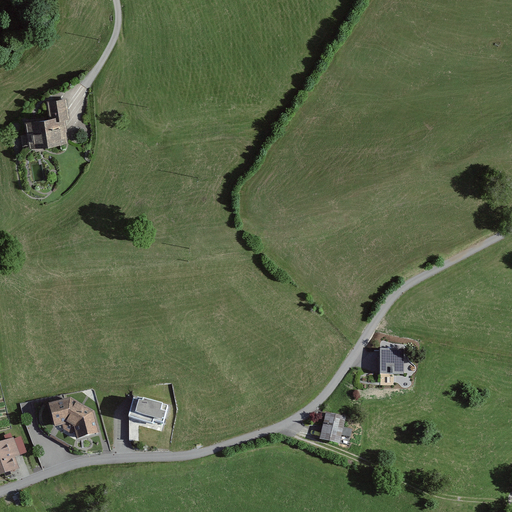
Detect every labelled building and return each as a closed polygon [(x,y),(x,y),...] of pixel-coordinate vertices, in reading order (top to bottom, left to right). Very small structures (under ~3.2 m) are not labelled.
[(57,121),(24,126),(28,153),(69,147),(66,122),(72,122),(68,100),(55,103),(57,121)] [(406,353),(381,352),(380,378),(405,379),(406,353)] [(169,407),(134,399),(128,422),(140,424),(152,427),(162,432),(169,407)] [(71,401),(49,406),(55,429),(66,426),(75,430),(77,441),(100,436),(94,414),(71,401)] [(344,422),(326,417),(320,442),(337,446),(344,422)] [(140,424),(128,422),(129,443),(160,444),(162,432),(152,427),(140,424)] [(4,437),(7,444),(14,441),(11,435),(4,437)] [(21,438),(14,441),(20,456),(27,454),(21,438)] [(7,444),(0,446),(0,478),(19,471),(15,459),(20,456),(14,441),(7,444)]
